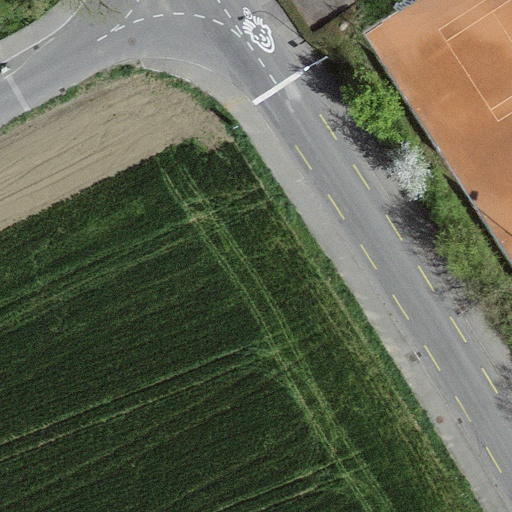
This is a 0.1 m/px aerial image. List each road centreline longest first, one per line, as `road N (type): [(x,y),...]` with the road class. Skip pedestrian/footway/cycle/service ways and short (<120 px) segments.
road 1 (residential): [(217,0),(280,84),(511,457)]
road 2 (residential): [(170,0),(0,92)]
